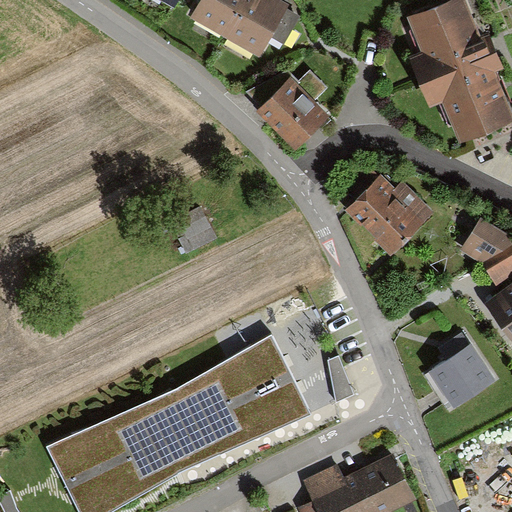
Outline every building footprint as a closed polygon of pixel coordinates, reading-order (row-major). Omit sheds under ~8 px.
[(246,0),(203,0),(190,25),(224,43),(246,0)] [(289,0),(287,0),(246,0),(224,43),(257,60),(289,0)] [(467,0),(455,0),(408,20),(422,54),(411,59),(430,106),(443,100),(461,143),(511,121),(511,108),(497,73),(506,70),(490,33),(482,36),(467,0)] [(298,82),(288,71),(247,93),(261,108),(259,110),(296,152),(332,120),(314,100),(327,88),(311,70),(298,82)] [(395,187),(381,174),(345,213),(395,258),(437,212),(402,180),(395,187)] [(204,212),(175,227),(189,256),(218,242),(204,212)] [(484,263),(502,293),(511,285),(511,235),(481,218),(461,250),(484,263)] [(511,285),(502,293),(486,303),(511,337),(511,285)] [(170,397),(48,451),(78,511),(120,511),(184,476),(222,460),(318,418),(277,338),(170,397)] [(470,342),(428,371),(454,409),(496,380),(470,342)] [(340,356),(329,361),(337,403),(356,394),(340,356)] [(309,501),(295,508),(297,511),(411,511),(422,507),(398,454),(344,478),(338,465),(300,484),(309,501)] [(10,511),(24,511),(14,489),(3,495),(10,511)]
